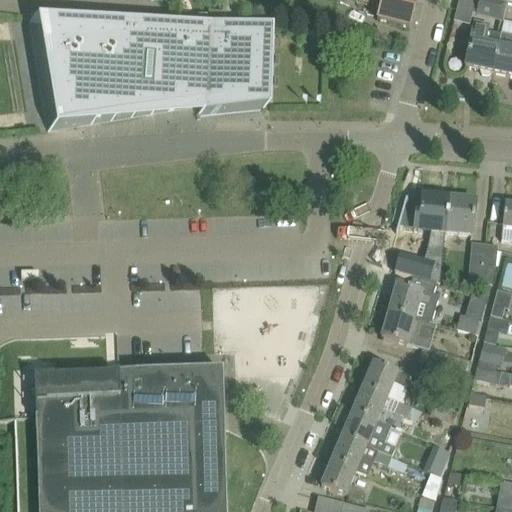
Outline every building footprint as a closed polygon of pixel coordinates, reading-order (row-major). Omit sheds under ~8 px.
[(416,2),(408,0),(356,0),(356,2),(381,8),(377,22),(409,30),(416,2)] [(504,20),(505,16),(507,5),(487,0),(479,0),(476,13),(504,20)] [(265,30),(220,28),(38,22),(38,24),(52,25),(69,127),(56,129),(56,131),(262,111),(262,109),(259,109),(261,32),(265,32),(265,30)] [(464,69),(493,75),(500,36),(482,33),(483,27),(474,25),(470,43),(470,42),(464,69)] [(511,78),(511,38),(500,36),(493,75),(511,78)] [(405,201),(396,235),(397,235),(398,231),(428,234),(430,234),(443,235),(443,236),(445,236),(448,200),(422,198),(422,197),(421,197),(420,203),(406,202),(406,201),(405,201)] [(475,203),(448,200),(445,236),(472,239),(475,203)] [(511,207),(504,206),(502,226),(502,231),(501,243),(511,244),(511,207)] [(482,271),(484,247),(471,246),(469,269),(474,269),(473,286),(491,288),(495,272),(482,271)] [(482,271),(495,272),(495,271),(498,249),(484,247),(482,271)] [(400,257),(395,275),(412,280),(438,287),(441,258),(425,257),(423,263),(400,257)] [(511,279),(503,277),(500,289),(511,291),(511,279)] [(396,288),(388,314),(426,324),(430,309),(433,310),(436,300),(435,299),(437,290),(438,287),(412,280),(409,292),(396,288)] [(487,301),(482,299),(472,297),(472,299),(470,305),(485,309),(487,303),(487,301)] [(492,309),(490,319),(500,322),(503,312),(492,309)] [(436,327),(426,324),(388,314),(381,340),(400,346),(421,352),(421,351),(422,351),(429,353),(429,351),(436,327)] [(509,324),(500,322),(490,319),(487,330),(483,346),(496,349),(500,333),(507,335),(509,324)] [(479,325),(479,324),(468,320),(458,325),(456,332),(479,339),(482,325),(479,325)] [(496,349),(483,346),(479,363),(502,369),(506,351),(496,349)] [(466,381),(471,365),(446,357),(441,372),(466,381)] [(401,407),(408,392),(412,382),(373,365),(362,390),(401,407)] [(477,371),(474,383),(498,388),(501,376),(477,371)] [(35,421),(14,421),(16,511),(226,511),(224,430),(224,427),(222,374),(123,377),(34,379),(35,421)] [(377,425),(383,412),(393,416),(394,415),(407,421),(412,411),(401,407),(362,390),(352,415),(377,425)] [(472,399),(469,411),(485,414),(487,402),(472,399)] [(435,405),(429,419),(446,426),(453,429),(458,414),(435,405)] [(389,431),(377,425),(352,415),(342,439),(392,460),(396,451),(384,446),(389,431)] [(342,439),(331,463),(357,474),(368,478),(374,464),(387,470),(403,477),(407,468),(391,461),(392,460),(342,439)] [(439,479),(447,455),(448,454),(434,449),(425,474),(427,475),(439,479)] [(457,471),(471,474),(474,452),(460,450),(457,471)] [(350,490),(357,474),(331,463),(321,488),(359,504),(363,495),(350,490)] [(449,474),(447,485),(461,489),(464,478),(449,474)] [(511,486),(506,485),(504,485),(504,487),(502,487),(500,495),(511,497),(511,486)] [(342,511),(344,506),(337,504),(317,500),(314,511),(342,511)] [(455,511),(457,504),(442,502),(439,511),(455,511)]
